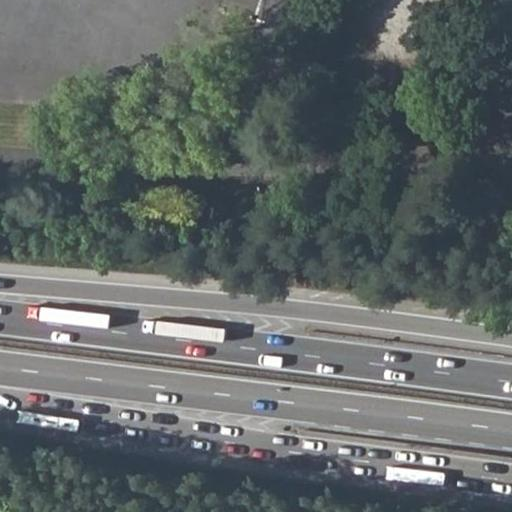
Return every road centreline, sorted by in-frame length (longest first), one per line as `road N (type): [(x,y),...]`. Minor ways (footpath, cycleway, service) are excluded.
road 1 (trunk): [(0,402),(276,451),(511,481)]
road 2 (trunk): [(511,384),(0,317)]
road 3 (trunk): [(0,366),(511,430)]
road 4 (trunk): [(511,338),(272,306),(0,284)]
